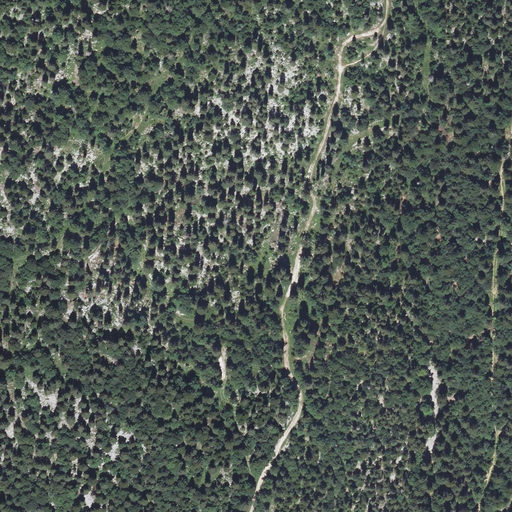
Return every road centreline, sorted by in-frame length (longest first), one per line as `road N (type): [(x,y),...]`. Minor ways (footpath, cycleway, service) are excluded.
road 1 (track): [(250,511),(300,402),(287,362),(283,301),(307,231),(310,179),(345,46),(380,26),(387,0)]
road 2 (track): [(46,257),(81,257),(110,226),(128,226),(146,276),(173,311),(201,319),(214,333),(225,397),(258,480)]
road 3 (track): [(511,146),(495,273),(492,461),(475,511)]
road 4 (track): [(204,0),(190,44),(46,257),(0,257)]
